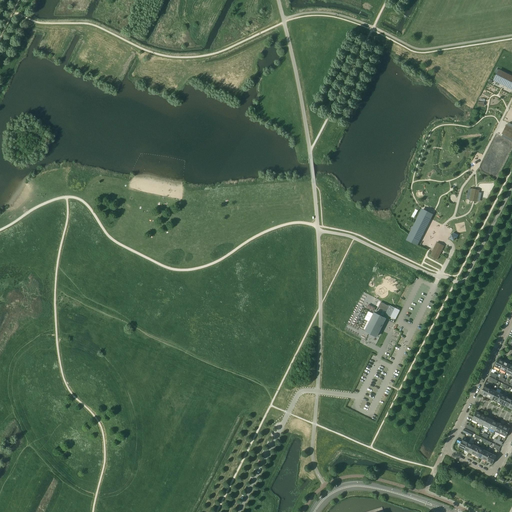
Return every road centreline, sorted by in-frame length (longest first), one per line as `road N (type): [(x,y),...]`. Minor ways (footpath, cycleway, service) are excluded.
road 1 (residential): [(493,473),(445,449),(511,316)]
road 2 (unclassified): [(238,511),(295,396),(306,390),(358,397)]
road 3 (secondary): [(443,506),(349,483),(326,493),(311,511)]
road 4 (secondary): [(317,511),(352,488),(441,510)]
